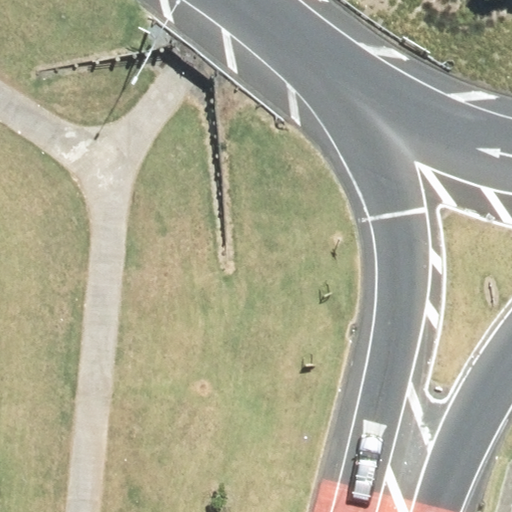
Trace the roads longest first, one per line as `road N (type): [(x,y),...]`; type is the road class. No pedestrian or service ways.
road 1 (tertiary): [(383,511),(396,221),(381,171),(336,83)]
road 2 (primary): [(511,157),(418,125),(336,83)]
road 3 (tertiary): [(511,364),(458,427),(403,511)]
road 4 (primary): [(336,83),(228,0)]
